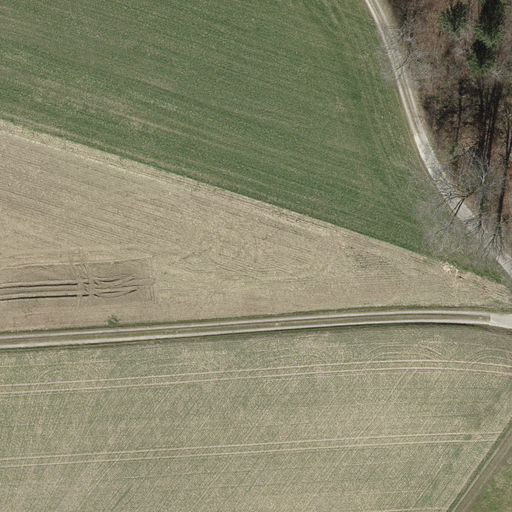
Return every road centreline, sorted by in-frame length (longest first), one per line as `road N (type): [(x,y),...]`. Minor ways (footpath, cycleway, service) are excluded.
road 1 (track): [(511,322),(387,316),(0,338)]
road 2 (track): [(511,263),(433,166),(389,18),(376,0)]
